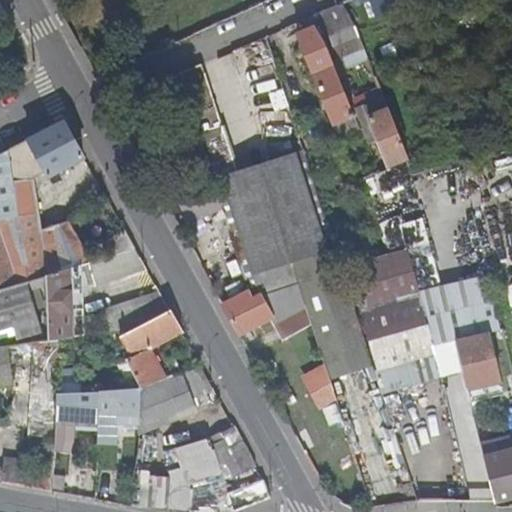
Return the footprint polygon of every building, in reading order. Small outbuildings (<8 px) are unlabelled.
[(55,0),(64,15),(91,0),(55,0)] [(344,68),(370,58),(370,57),(355,23),(356,22),(341,0),(319,10),(344,68)] [(370,0),(373,17),(391,14),(388,0),(370,0)] [(0,7),(0,36),(15,29),(2,6),(0,7)] [(334,121),(355,113),(327,42),(316,23),(299,30),(334,121)] [(225,120),(205,60),(180,70),(186,94),(185,95),(197,130),(225,120)] [(184,94),(176,71),(123,94),(128,104),(144,98),(148,108),(184,94)] [(371,96),(383,92),(382,89),(377,75),(365,80),(371,96)] [(282,88),(268,91),(273,110),(287,106),(282,88)] [(378,138),(388,165),(408,156),(398,131),(389,107),(382,109),(380,106),(362,112),(372,139),(378,138)] [(0,332),(14,329),(18,341),(45,334),(33,292),(48,284),(48,275),(81,265),(90,263),(92,262),(69,221),(49,228),(49,229),(43,231),(35,178),(47,171),(50,175),(86,157),(66,121),(0,154),(0,332)] [(225,125),(198,133),(209,168),(216,187),(219,196),(220,197),(221,198),(225,210),(233,235),(251,290),(253,297),(262,294),(298,283),(343,268),(342,265),(341,265),(305,151),(239,171),(225,125)] [(188,173),(191,187),(216,187),(209,168),(188,173)] [(208,200),(221,198),(220,197),(219,196),(216,187),(191,187),(161,187),(185,232),(200,224),(191,208),(209,202),(208,200)] [(191,208),(200,224),(225,210),(221,198),(208,200),(209,202),(191,208)] [(102,244),(109,257),(137,249),(127,231),(102,244)] [(97,285),(148,269),(137,249),(109,257),(92,262),(90,263),(97,285)] [(83,334),(81,265),(48,275),(48,284),(50,339),(59,338),(60,337),(83,334)] [(330,379),(375,364),(359,315),(343,268),(298,283),(304,301),(311,322),(330,379)] [(470,280),(441,289),(462,371),(469,401),(505,389),(470,280)] [(441,289),(359,315),(375,364),(385,396),(462,371),(441,289)] [(272,314),(262,294),(253,297),(251,290),(222,302),(240,333),(272,314)] [(98,310),(105,331),(142,326),(171,310),(160,291),(98,310)] [(281,337),(311,322),(304,301),(272,318),(281,337)] [(127,358),(143,387),(174,375),(157,345),(183,332),(171,310),(142,326),(122,336),(133,355),(127,358)] [(30,435),(55,437),(56,409),(57,394),(59,338),(50,339),(35,341),(30,435)] [(0,386),(9,385),(5,346),(0,347),(0,386)] [(184,371),(198,408),(221,400),(201,365),(184,371)] [(198,408),(184,371),(174,375),(143,387),(141,387),(141,414),(141,421),(141,428),(198,409),(198,408)] [(318,388),(331,381),(326,372),(313,379),(318,388)] [(99,405),(99,442),(120,442),(120,420),(121,413),(141,414),(141,387),(99,390),(99,405)] [(75,407),(99,405),(99,390),(57,394),(56,409),(55,437),(55,444),(54,457),(54,476),(64,478),(71,479),(75,407)] [(216,452),(217,452),(246,445),(236,427),(221,434),(224,439),(214,444),(216,452)] [(169,473),(140,470),(140,479),(140,507),(165,511),(233,511),(233,510),(233,507),(229,494),(223,474),(217,452),(216,452),(214,444),(211,438),(168,452),(173,472),(169,473)] [(492,439),(479,441),(494,499),(511,495),(511,446),(495,450),(492,439)] [(37,455),(54,457),(55,444),(32,441),(31,454),(37,455)] [(217,452),(223,474),(240,475),(259,468),(246,445),(217,452)] [(31,461),(28,487),(53,492),(54,476),(54,457),(37,455),(35,461),(31,461)] [(28,487),(31,461),(6,458),(2,482),(28,487)] [(64,478),(54,476),(53,492),(62,493),(64,478)] [(233,507),(233,510),(238,511),(273,499),(267,483),(266,481),(229,494),(233,507)]
